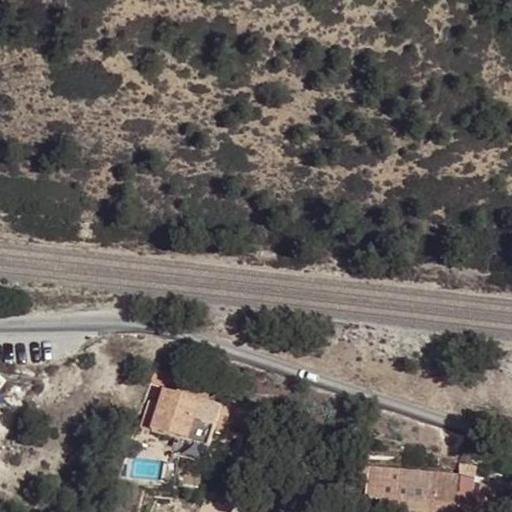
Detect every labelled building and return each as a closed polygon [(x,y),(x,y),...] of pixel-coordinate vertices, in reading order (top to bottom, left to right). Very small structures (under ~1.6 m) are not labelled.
[(197,379),(154,366),(151,376),(194,389),(197,379)] [(210,448),(221,407),(164,391),(160,404),(149,401),(145,417),(147,418),(144,429),(210,448)] [(459,473),(427,471),(361,466),(361,475),(367,475),(366,499),(361,498),(359,511),(432,511),(432,507),(460,511),(459,480),(459,473)] [(459,511),(511,511),(511,489),(505,488),(499,499),(482,490),(477,499),(467,493),(474,475),(469,475),(470,467),(460,466),(459,473),(459,480),(460,511),(459,511)] [(211,511),(213,502),(202,501),(198,511),(211,511)]
